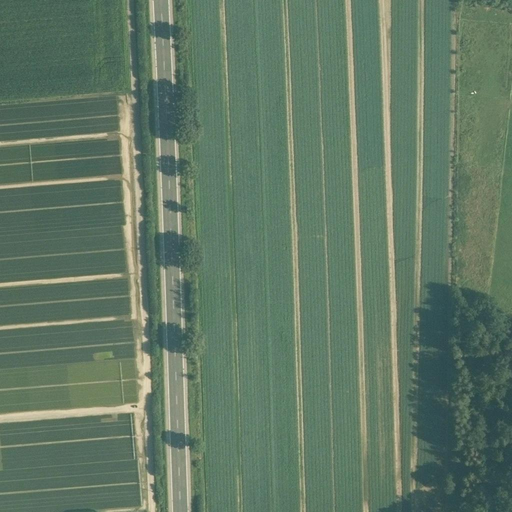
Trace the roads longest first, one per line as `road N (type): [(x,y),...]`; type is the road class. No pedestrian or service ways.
road 1 (track): [(130,0),(151,511)]
road 2 (secondary): [(160,0),(180,511)]
